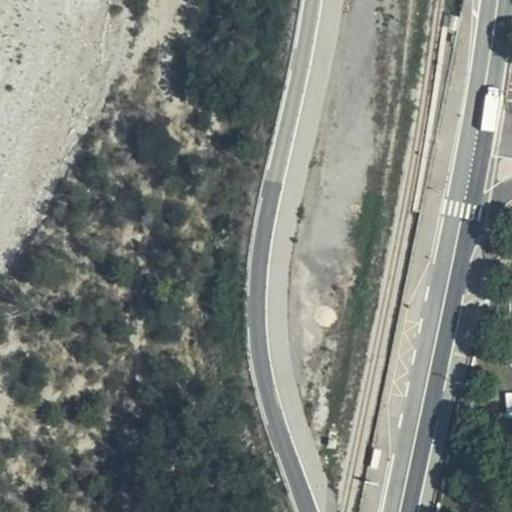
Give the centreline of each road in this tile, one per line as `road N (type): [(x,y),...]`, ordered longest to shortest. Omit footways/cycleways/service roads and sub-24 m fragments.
road 1 (trunk): [(319,0),(267,208),(256,292),(263,377),(307,511)]
road 2 (primary): [(475,151),(398,511)]
road 3 (primary): [(500,0),(475,151)]
